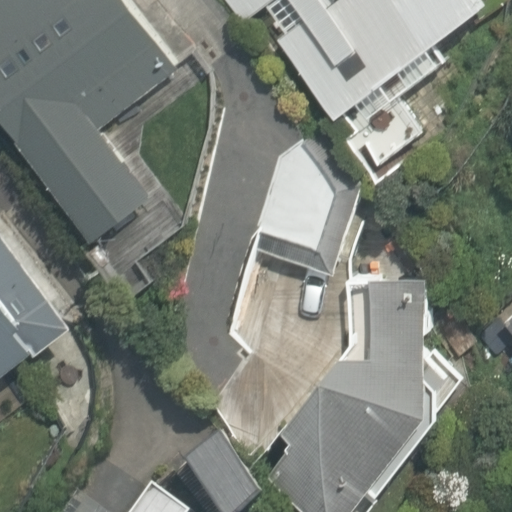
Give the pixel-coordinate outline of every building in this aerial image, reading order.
[(177,75),(124,0),(0,0),(0,109),(9,121),(19,114),(110,245),(165,207),(107,124),(177,75)] [(355,119),(511,2),(511,0),(239,0),(255,21),(283,0),(306,0),(320,18),(294,37),(355,119)] [(334,263),(344,188),(304,146),(275,179),(265,254),(334,263)] [(0,209),(0,371),(80,318),(5,207),(0,209)] [(379,280),(380,349),(360,356),(281,465),(343,511),(370,511),(474,376),(455,362),(450,276),(379,280)] [(231,436),(201,463),(242,511),(273,511),(286,501),(231,436)] [(217,511),(219,510),(163,474),(138,511),(217,511)]
